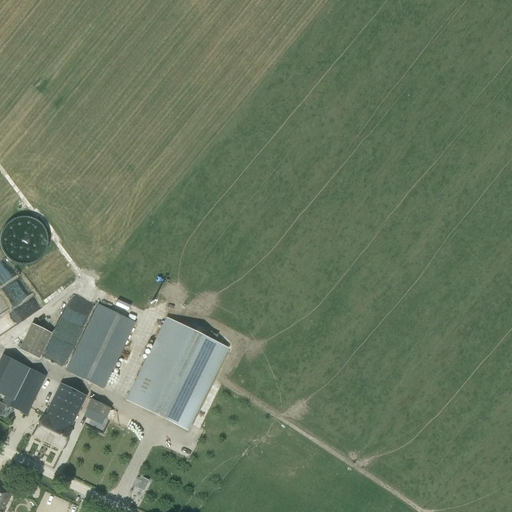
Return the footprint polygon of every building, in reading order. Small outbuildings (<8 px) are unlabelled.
[(74,295),(66,315),(77,319),(77,318),(86,322),(94,302),(74,295)] [(134,323),(98,305),(66,371),(103,389),(134,323)] [(167,319),(127,401),(186,430),(226,348),(167,319)] [(19,350),(38,359),(51,334),(32,325),(19,350)] [(2,356),(0,359),(0,394),(5,397),(2,403),(26,415),(45,377),(2,356)] [(44,415),(33,436),(61,450),(71,429),(86,397),(59,384),(44,415)] [(86,409),(106,419),(110,409),(91,400),(86,409)] [(0,511),(3,511),(2,511),(10,495),(0,490),(0,511)]
